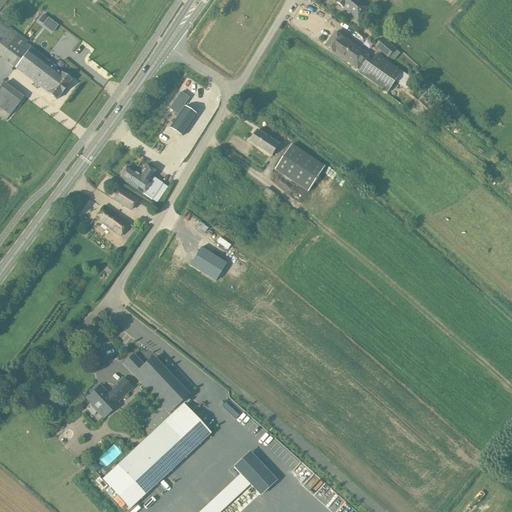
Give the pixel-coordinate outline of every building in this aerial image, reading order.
[(338,0),(336,3),(358,21),(369,7),(360,0),(338,0)] [(53,32),(57,25),(48,18),(43,25),(53,32)] [(0,57),(15,69),(56,100),(71,80),(47,62),(48,60),(31,47),(26,43),(27,41),(0,20),(0,57)] [(335,54),(352,66),(363,50),(345,37),(344,38),(335,32),(325,47),(335,54)] [(375,46),(388,58),(396,49),(382,37),(375,46)] [(372,63),(367,60),(358,72),(387,93),(396,80),(402,72),(377,55),(372,63)] [(412,79),(402,72),(396,80),(407,88),(412,79)] [(23,98),(3,82),(0,86),(0,118),(5,122),(23,98)] [(177,115),(189,98),(180,92),(169,109),(177,115)] [(184,107),(169,128),(182,137),(196,115),(184,107)] [(257,130),(250,141),(273,156),(280,145),(257,130)] [(325,167),(292,145),(275,169),(308,192),(325,167)] [(127,167),(120,178),(151,199),(162,183),(153,177),(156,174),(145,166),(139,175),(127,167)] [(119,188),(112,200),(130,211),(137,200),(119,188)] [(267,188),(260,197),(268,204),(276,195),(267,188)] [(151,206),(142,200),(139,203),(149,210),(151,206)] [(104,207),(95,219),(119,237),(128,224),(104,207)] [(190,265),(215,281),(226,264),(200,248),(190,265)] [(133,355),(123,364),(168,412),(169,413),(180,402),(186,396),(182,392),(174,383),(152,359),(144,366),(141,363),(139,364),(132,356),(134,355),(133,355)] [(91,394),(87,398),(93,404),(94,403),(100,409),(96,412),(103,418),(117,405),(115,403),(132,388),(123,379),(117,384),(118,385),(107,395),(99,387),(97,388),(96,386),(89,392),(91,394)] [(183,404),(171,415),(168,418),(154,431),(117,466),(102,480),(130,509),(144,495),(210,434),(183,404)] [(95,462),(90,468),(94,472),(100,466),(95,462)]
